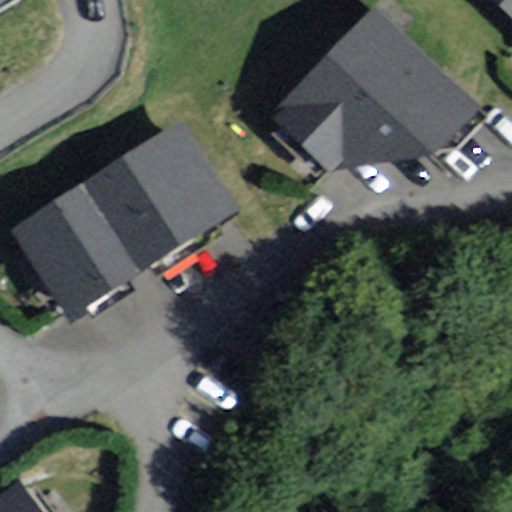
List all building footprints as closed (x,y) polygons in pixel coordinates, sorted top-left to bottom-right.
[(511,0),(501,0),(511,9),(511,0)] [(333,165),(432,145),(473,104),(378,11),(279,111),(333,165)] [(230,207),(178,125),(90,181),(142,263),(230,207)] [(131,268),(75,189),(17,230),(72,309),(131,268)] [(36,511),(19,487),(0,501),(0,511),(36,511)]
